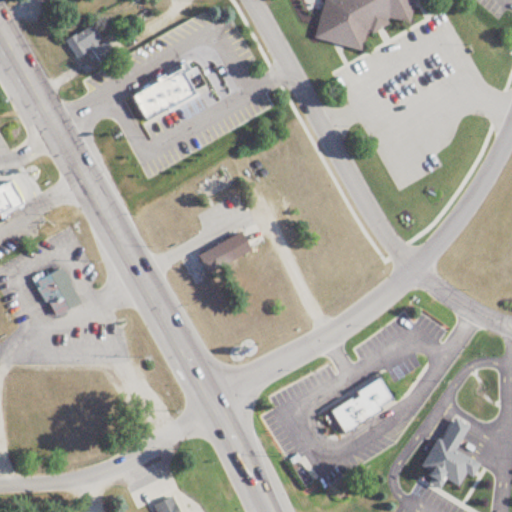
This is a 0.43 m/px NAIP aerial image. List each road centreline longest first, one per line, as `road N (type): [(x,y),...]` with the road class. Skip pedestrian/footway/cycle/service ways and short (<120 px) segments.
road 1 (primary): [(263,511),(0,37)]
road 2 (residential): [(207,402),(350,319),(409,268),(469,195),(511,111)]
road 3 (residential): [(409,268),(379,233),(242,0)]
road 4 (residential): [(0,483),(85,476),(207,402)]
road 5 (residential): [(409,268),(454,305),(511,330)]
